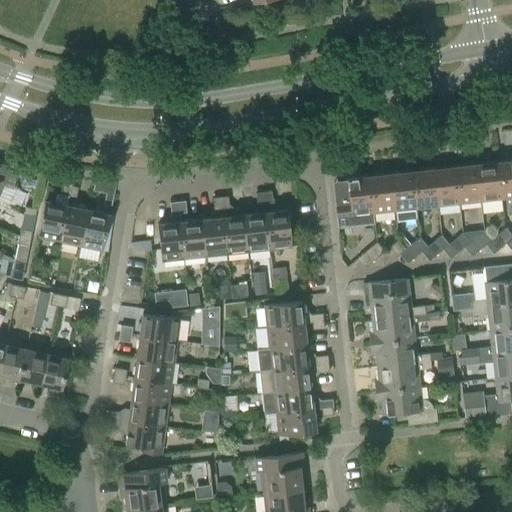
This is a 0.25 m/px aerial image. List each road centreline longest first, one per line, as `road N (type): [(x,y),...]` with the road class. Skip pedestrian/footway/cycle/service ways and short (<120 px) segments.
road 1 (residential): [(71,430),(92,396),(126,199),(142,188),(300,167),(317,188),(348,438)]
road 2 (tertiary): [(0,99),(117,129),(200,128),(490,75)]
road 3 (tertiary): [(485,48),(206,99),(138,100),(0,75)]
